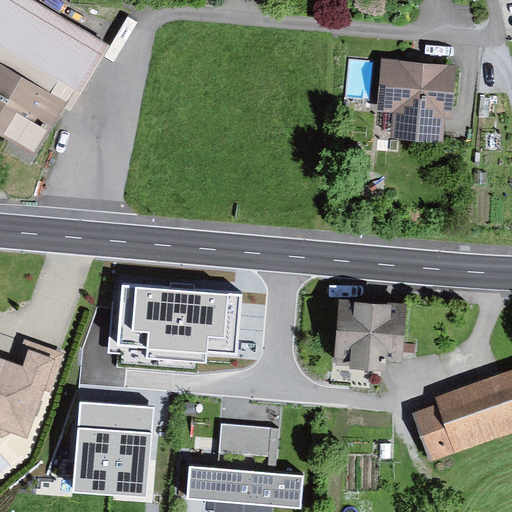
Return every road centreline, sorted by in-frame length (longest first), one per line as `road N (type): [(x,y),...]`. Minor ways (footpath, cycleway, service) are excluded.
road 1 (residential): [(497,38),(154,15),(134,45),(79,237)]
road 2 (residential): [(284,255),(276,391),(116,385)]
road 3 (primary): [(511,273),(284,255)]
road 4 (primary): [(284,255),(79,237)]
